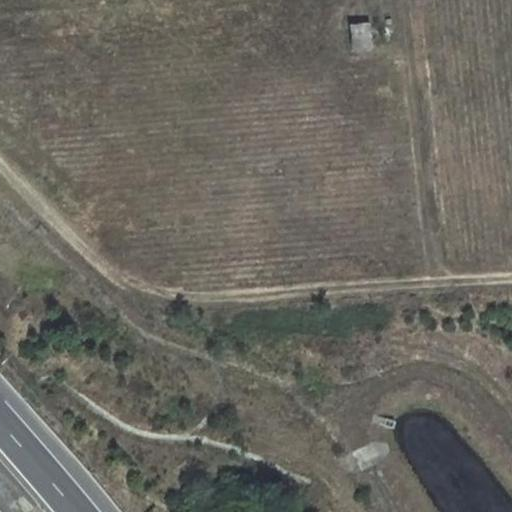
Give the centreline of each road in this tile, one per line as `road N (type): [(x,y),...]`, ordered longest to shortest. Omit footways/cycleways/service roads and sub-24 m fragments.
road 1 (track): [(511,273),(164,304),(0,159)]
road 2 (track): [(436,280),(398,0)]
road 3 (track): [(0,18),(276,0)]
road 4 (motorway): [(83,511),(0,412)]
